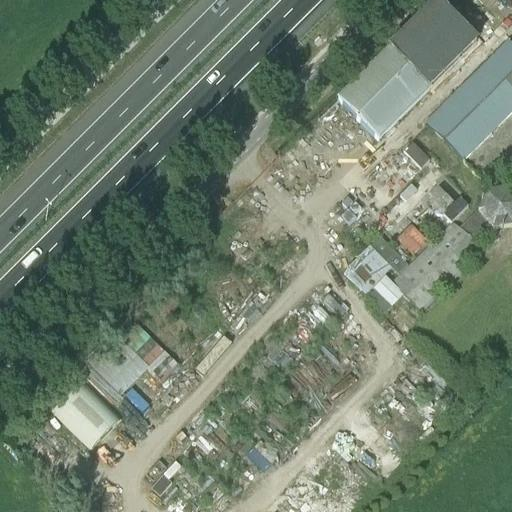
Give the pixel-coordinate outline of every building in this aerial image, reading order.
[(462,164),(511,113),(511,46),(509,44),(454,97),(425,126),(462,164)] [(377,144),(424,97),(429,92),(389,51),(337,103),(377,144)] [(511,198),(505,190),(484,194),(477,212),(476,214),(482,222),(490,232),(511,228),(511,198)] [(390,286),(420,316),(482,253),(477,249),(495,232),(490,232),(482,222),(476,214),(477,212),(459,230),(451,223),(390,286)] [(392,278),(370,254),(343,281),(365,304),(392,278)]
